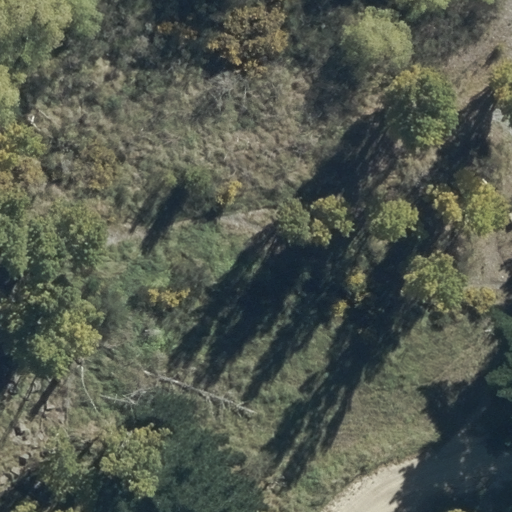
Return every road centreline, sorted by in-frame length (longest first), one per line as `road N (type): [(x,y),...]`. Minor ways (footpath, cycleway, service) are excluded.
road 1 (track): [(447,396),(511,209)]
road 2 (track): [(447,396),(335,511)]
